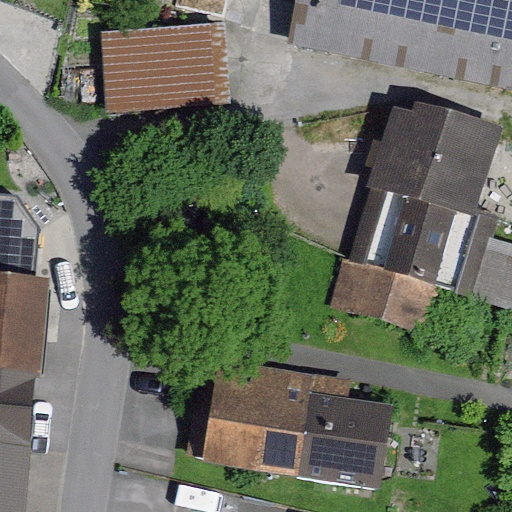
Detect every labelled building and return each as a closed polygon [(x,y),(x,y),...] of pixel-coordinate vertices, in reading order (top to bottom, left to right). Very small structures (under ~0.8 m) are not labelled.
[(511,43),(511,0),(300,0),(291,48),(504,89),(511,43)] [(219,27),(100,34),(105,115),(224,107),(219,27)] [(492,137),(389,107),(330,307),(428,335),(441,290),(511,310),(511,253),(462,239),(492,137)] [(11,511),(33,272),(0,268),(0,511),(11,511)] [(331,363),(241,357),(233,459),(324,465),(331,363)]
